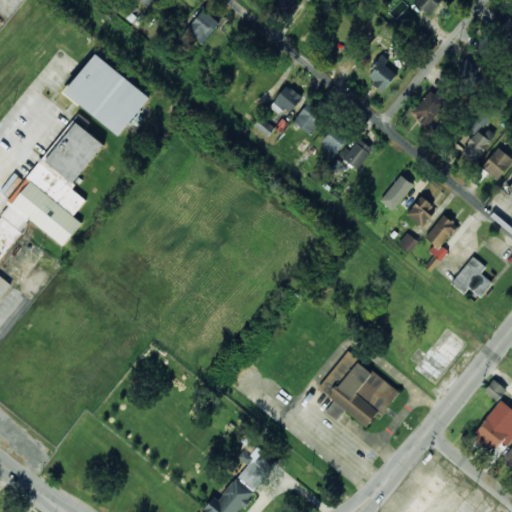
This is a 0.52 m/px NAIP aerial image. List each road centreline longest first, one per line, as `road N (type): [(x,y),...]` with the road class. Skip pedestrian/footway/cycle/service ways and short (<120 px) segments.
road 1 (residential): [(511,235),(226,0)]
road 2 (residential): [(380,126),(484,0)]
road 3 (secondary): [(511,327),(429,433)]
